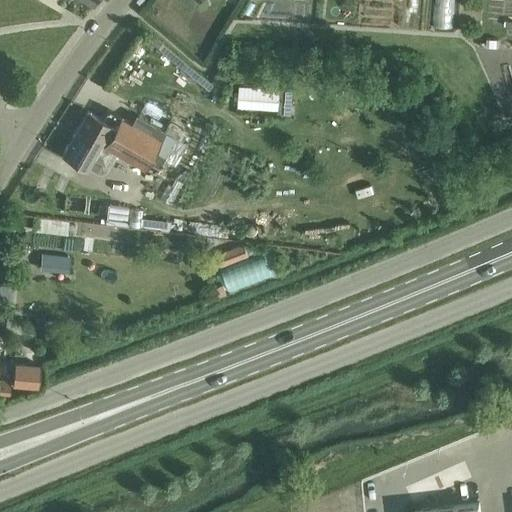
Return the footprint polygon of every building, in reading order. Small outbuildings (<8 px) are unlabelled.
[(137,115),(133,123),(119,115),(120,115),(107,108),(101,118),(87,110),(62,154),(85,167),(99,142),(144,168),(165,131),(154,124),(158,116),(143,109),(140,116),(137,115)] [(166,210),(149,209),(149,198),(115,195),(114,216),(166,220),(166,210)] [(42,208),(41,224),(77,225),(77,210),(42,208)] [(247,256),(243,244),(217,254),(221,266),(247,256)] [(264,253),(235,263),(240,277),(269,267),(264,253)] [(49,269),(50,256),(41,255),(40,268),(49,269)] [(53,339),(55,321),(35,319),(34,337),(53,339)] [(12,385),(37,388),(39,365),(14,362),(12,385)] [(0,393),(9,394),(10,384),(0,382),(0,393)] [(480,511),(479,502),(411,510),(410,511),(480,511)]
